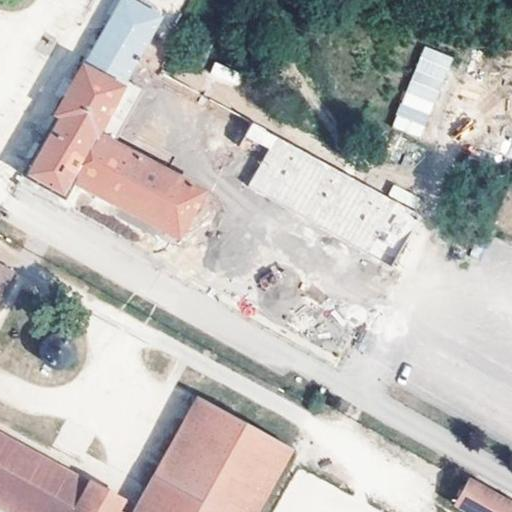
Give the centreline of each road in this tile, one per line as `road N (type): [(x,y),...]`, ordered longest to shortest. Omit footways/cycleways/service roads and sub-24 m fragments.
road 1 (residential): [(8,200),(511,482)]
road 2 (track): [(343,388),(436,218),(427,199),(308,84),(281,25),(279,0)]
